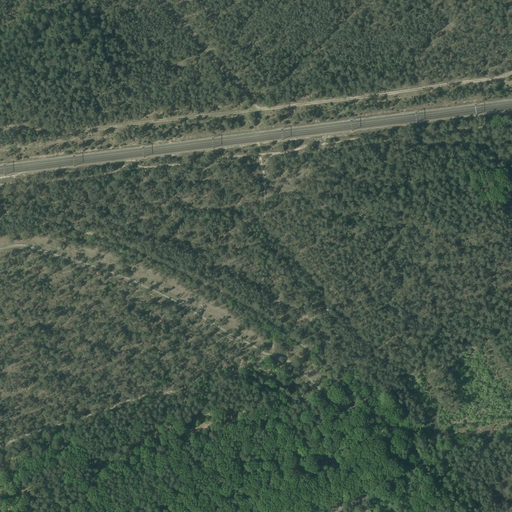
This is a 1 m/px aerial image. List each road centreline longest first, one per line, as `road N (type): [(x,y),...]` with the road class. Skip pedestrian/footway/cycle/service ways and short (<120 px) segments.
road 1 (track): [(162,0),(261,109),(511,73)]
road 2 (track): [(261,109),(88,130),(0,129)]
